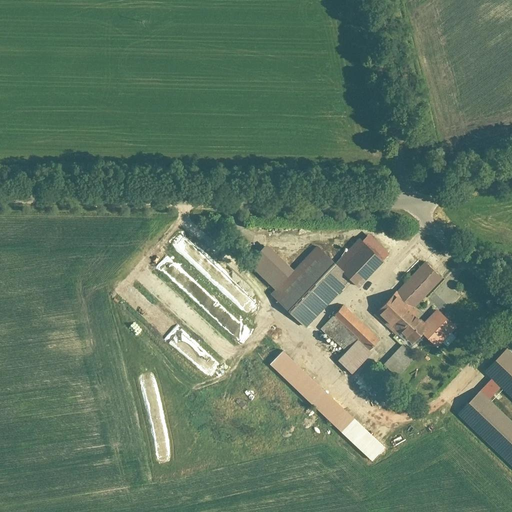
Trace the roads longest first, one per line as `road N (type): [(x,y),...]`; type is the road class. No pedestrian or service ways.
road 1 (unclassified): [(0,196),(413,203)]
road 2 (unclassified): [(413,203),(370,0)]
road 3 (unclassified): [(511,307),(413,203)]
